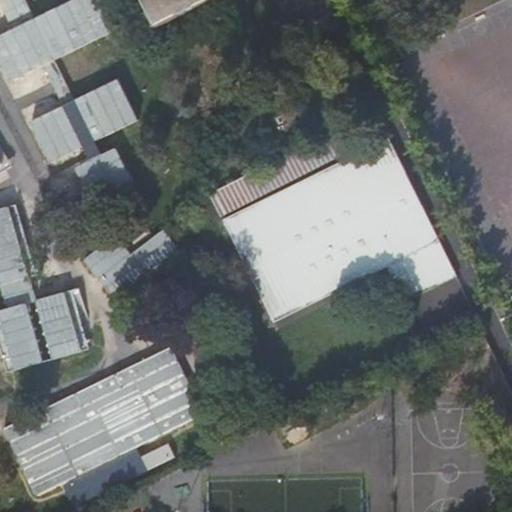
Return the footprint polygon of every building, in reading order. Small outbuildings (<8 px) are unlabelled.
[(0,0),(6,15),(30,5),(27,0),(0,0)] [(73,0),(0,32),(0,51),(12,78),(126,27),(114,0),(73,0)] [(143,0),(159,31),(222,0),(143,0)] [(125,78),(34,117),(53,162),(88,146),(93,157),(49,176),(61,205),(133,174),(121,145),(107,151),(101,137),(143,119),(125,78)] [(369,274),(385,305),(436,279),(371,149),(370,149),(370,151),(226,221),(224,220),(223,221),(273,322),(369,274)] [(0,151),(0,173),(8,170),(0,151)] [(20,205),(0,209),(0,333),(8,370),(92,352),(79,289),(40,297),(20,205)] [(148,468),(177,458),(172,444),(143,454),(148,468)]
